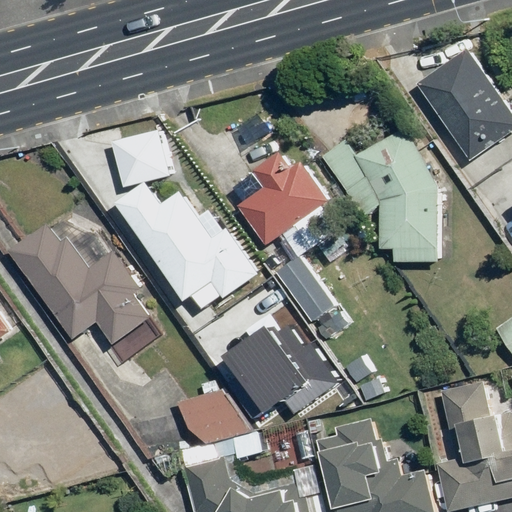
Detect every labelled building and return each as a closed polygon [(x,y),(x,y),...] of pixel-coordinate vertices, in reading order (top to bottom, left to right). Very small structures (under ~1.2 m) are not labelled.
[(398,261),(446,260),(446,186),(413,125),(363,153),(353,137),(346,142),(334,124),(323,131),(335,148),(327,153),(368,217),(384,207),(387,246),(402,248),(398,261)] [(511,210),(511,126),(459,164),(498,220),(511,210)] [(247,202),(275,242),(290,232),(305,254),(345,227),(330,205),(336,201),(308,158),(296,165),(288,153),(255,175),(265,190),(247,202)] [(155,182),(124,203),(192,300),(201,295),(210,308),(228,296),(231,300),(268,275),(234,226),(219,236),(188,191),(170,204),(155,182)] [(81,207),(19,250),(82,340),(103,325),(129,362),(166,337),(155,322),(162,317),(145,294),(152,289),(123,247),(113,254),(81,207)] [(308,255),(283,272),(319,322),(343,305),(308,255)] [(0,341),(19,328),(0,301),(0,341)] [(511,320),(502,327),(511,340),(511,320)] [(239,332),(213,351),(253,408),(279,389),(239,332)] [(366,353),(350,364),(373,397),(389,386),(366,353)] [(462,458),(441,463),(453,511),(511,497),(511,413),(497,417),(488,379),(446,389),(462,458)] [(262,429),(231,388),(186,402),(197,426),(216,441),(262,429)] [(0,400),(0,451),(22,439),(0,400)] [(345,433),(316,439),(333,511),(443,511),(433,467),(410,472),(407,457),(392,461),(387,437),(381,438),(376,416),(343,424),(345,433)] [(316,511),(310,469),(255,477),(251,455),(192,464),(199,511),(316,511)]
